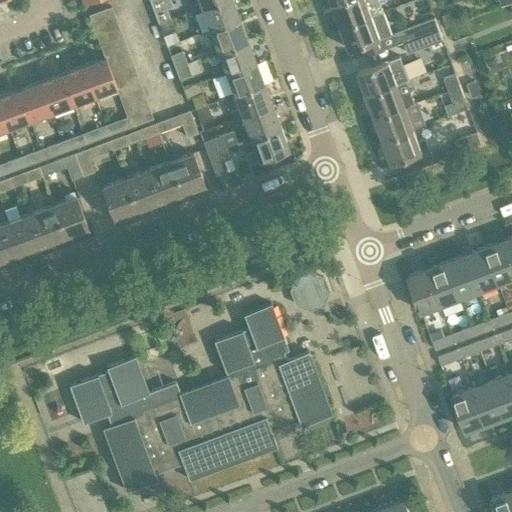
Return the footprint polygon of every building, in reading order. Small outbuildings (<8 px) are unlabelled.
[(171,0),(149,0),(158,23),(170,19),(166,7),(173,5),(171,0)] [(232,0),(220,0),(201,7),(209,28),(239,17),(232,0)] [(378,0),(341,0),(332,3),(341,26),(382,10),(378,0)] [(92,25),(114,16),(111,7),(89,15),(92,25)] [(382,10),(341,26),(349,49),(363,44),(368,55),(403,42),(439,28),(434,17),(391,33),(382,10)] [(96,34),(118,26),(114,16),(92,25),(96,34)] [(217,51),(247,39),(239,17),(209,28),(217,51)] [(158,23),(163,35),(174,30),(170,19),(158,23)] [(118,26),(96,34),(100,45),(122,36),(118,26)] [(439,28),(403,42),(407,53),(443,40),(439,28)] [(122,36),(100,45),(104,55),(105,55),(126,47),(122,36)] [(213,66),(217,75),(225,72),(255,61),(247,39),(217,51),(222,63),(213,66)] [(105,55),(109,64),(130,57),(126,47),(105,55)] [(175,66),(186,62),(182,50),(170,54),(175,66)] [(483,54),(476,57),(480,68),(487,66),(483,54)] [(117,86),(116,85),(113,75),(109,64),(105,55),(104,55),(82,64),(93,95),(116,86),(117,86)] [(366,95),(397,84),(397,83),(409,79),(400,56),(389,60),(358,71),(366,95)] [(109,64),(113,75),(133,67),(130,57),(109,64)] [(234,93),(264,82),(255,61),(225,72),(234,93)] [(186,62),(175,66),(179,79),(191,74),(186,62)] [(93,95),(82,64),(60,72),(72,103),(93,95)] [(116,85),(137,77),(133,67),(113,75),(116,85)] [(72,103),(60,72),(38,80),(50,111),(72,103)] [(448,90),(460,86),(455,73),(443,78),(448,90)] [(137,77),(116,85),(117,86),(116,86),(119,95),(141,87),(137,77)] [(50,111),(38,80),(16,88),(28,119),(50,111)] [(242,116),(272,104),(264,82),(234,93),(239,107),(231,110),(234,119),(242,116)] [(366,95),(375,118),(405,106),(415,103),(411,92),(401,95),(397,84),(366,95)] [(460,86),(448,90),(452,103),(464,98),(460,86)] [(141,87),(119,95),(123,106),(145,97),(141,87)] [(28,119),(16,88),(0,94),(0,110),(6,127),(28,119)] [(195,108),(207,103),(202,92),(191,96),(195,108)] [(145,97),(123,106),(127,115),(148,107),(145,97)] [(415,103),(405,106),(375,118),(383,141),(413,129),(425,124),(417,102),(415,103)] [(207,103),(195,108),(200,120),(212,116),(207,103)] [(280,126),(272,104),(242,116),(234,119),(237,126),(245,123),(250,137),(280,126)] [(148,107),(127,115),(131,126),(153,118),(148,107)] [(155,123),(158,132),(182,123),(187,136),(198,132),(190,110),(155,123)] [(104,124),(108,134),(131,126),(127,115),(104,124)] [(140,128),(143,137),(158,132),(155,123),(140,128)] [(82,132),(86,143),(108,134),(104,124),(82,132)] [(280,126),(250,137),(255,151),(246,154),(249,164),(289,149),(280,126)] [(233,129),(220,134),(225,146),(238,142),(233,129)] [(425,137),(417,140),(413,129),(383,141),(391,163),(429,149),(425,137)] [(458,150),(481,142),(477,131),(454,139),(458,150)] [(61,140),(65,151),(86,143),(82,132),(61,140)] [(127,143),(124,134),(110,139),(113,149),(127,143)] [(207,153),(225,146),(220,134),(202,141),(207,153)] [(110,139),(93,145),(97,154),(113,149),(110,139)] [(39,148),(43,159),(65,151),(61,140),(39,148)] [(227,171),(223,160),(230,158),(225,146),(207,153),(216,176),(227,171)] [(17,157),(21,167),(43,159),(39,148),(17,157)] [(74,152),(82,174),(92,171),(87,158),(84,149),(74,152)] [(82,174),(74,152),(61,157),(64,166),(69,179),(82,174)] [(169,161),(181,192),(204,183),(192,152),(169,161)] [(0,163),(0,174),(21,167),(17,157),(0,163)] [(54,160),(38,165),(42,175),(57,169),(54,160)] [(147,169),(158,200),(181,192),(169,161),(147,169)] [(23,171),(26,180),(42,175),(38,165),(23,171)] [(158,200),(147,169),(124,177),(136,209),(158,200)] [(235,174),(228,176),(231,186),(233,186),(242,182),(239,176),(235,174)] [(0,179),(0,190),(12,186),(8,176),(0,179)] [(136,209),(124,177),(102,186),(113,217),(136,209)] [(65,199),(52,204),(64,236),(87,227),(75,195),(75,196),(73,190),(63,194),(65,199)] [(41,241),(42,244),(51,241),(64,236),(52,204),(30,213),(41,241)] [(15,241),(19,253),(42,244),(41,241),(30,213),(8,221),(15,241)] [(0,260),(19,253),(15,241),(8,221),(0,223),(0,260)] [(485,245),(499,282),(511,276),(511,258),(504,238),(485,245)] [(466,252),(480,289),(499,282),(485,245),(466,252)] [(447,260),(460,296),(480,289),(466,252),(447,260)] [(427,267),(441,303),(460,296),(447,260),(427,267)] [(441,303),(427,267),(408,274),(421,311),(441,303)] [(325,291),(320,278),(308,275),(298,278),(293,289),(295,299),(307,307),(319,303),(325,291)] [(301,426),(332,414),(309,351),(286,359),(278,338),(283,336),(270,303),(242,313),(248,327),(213,341),(227,375),(180,393),(175,381),(147,391),(136,362),(137,362),(135,355),(69,384),(83,422),(109,412),(113,423),(102,427),(125,490),(156,478),(155,473),(183,462),(188,478),(277,445),(271,429),(299,419),(301,426)] [(491,320),(495,329),(511,322),(511,316),(511,313),(491,320)] [(472,327),(475,336),(495,329),(491,320),(472,327)] [(453,334),(456,343),(475,336),(472,327),(453,334)] [(511,329),(496,335),(499,344),(511,339),(511,329)] [(437,350),(456,343),(453,334),(433,341),(437,350)] [(477,342),(480,351),(499,344),(496,335),(477,342)] [(458,349),(461,358),(461,357),(480,351),(477,342),(458,349)] [(461,358),(458,349),(439,356),(442,364),(461,358)] [(492,381),(505,416),(511,413),(511,376),(511,373),(492,381)] [(472,388),(486,424),(505,416),(492,381),(472,388)] [(486,424),(472,388),(453,395),(466,431),(486,424)] [(511,511),(511,491),(492,498),(497,511),(511,511)] [(386,502),(389,511),(411,511),(406,498),(395,502),(394,499),(386,502)] [(368,511),(367,511),(389,511),(386,502),(380,504),(381,507),(368,511)]
